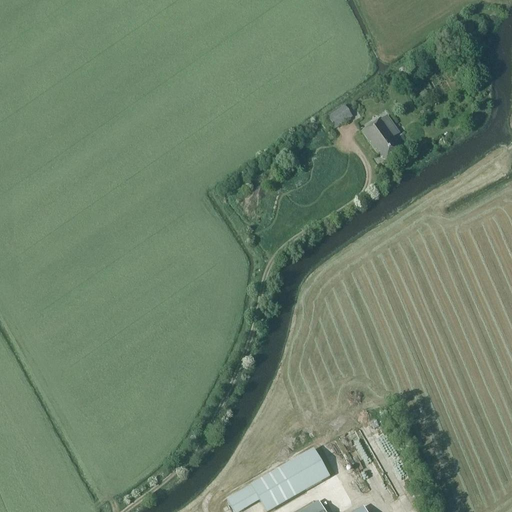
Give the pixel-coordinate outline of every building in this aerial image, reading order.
[(428,97),(425,92),(419,96),(422,101),(428,97)] [(344,110),(329,121),(336,130),(351,119),(344,110)] [(378,157),(380,155),(386,164),(401,153),(395,144),(397,143),(386,128),(390,125),(386,120),(382,123),(381,120),(362,134),(378,157)] [(351,432),(340,436),(344,446),(349,444),(347,438),(352,436),(351,432)] [(314,452),(272,476),(287,502),(329,478),(314,452)] [(259,502),(264,511),(269,511),(287,502),(272,476),(251,488),(259,502)] [(251,488),(236,497),(244,511),(259,502),(251,488)] [(236,497),(227,502),(232,511),(241,511),(244,511),(236,497)]
